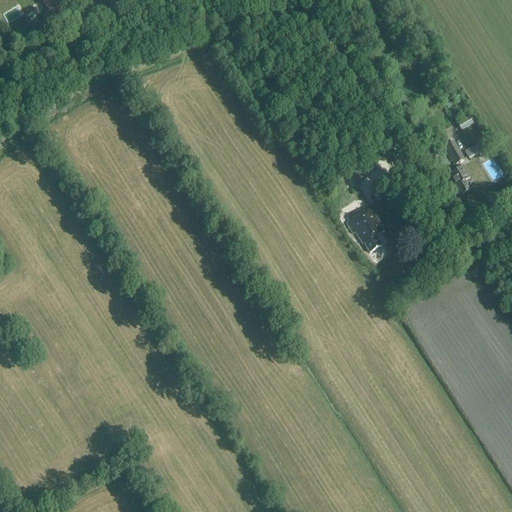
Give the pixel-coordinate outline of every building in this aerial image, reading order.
[(57,22),(67,16),(60,5),(62,3),(60,0),(38,0),(50,19),(53,17),(57,22)] [(454,127),(458,134),(470,126),(466,120),(454,127)] [(454,166),(463,161),(453,143),(444,149),(454,166)] [(479,144),(465,152),(470,160),(483,152),(479,144)] [(463,183),(470,179),(463,168),(447,178),(457,196),(460,194),(462,197),(469,192),(463,183)] [(376,238),(385,233),(370,207),(353,217),(355,220),(349,223),(362,246),(364,245),(370,255),(382,248),(376,238)]
